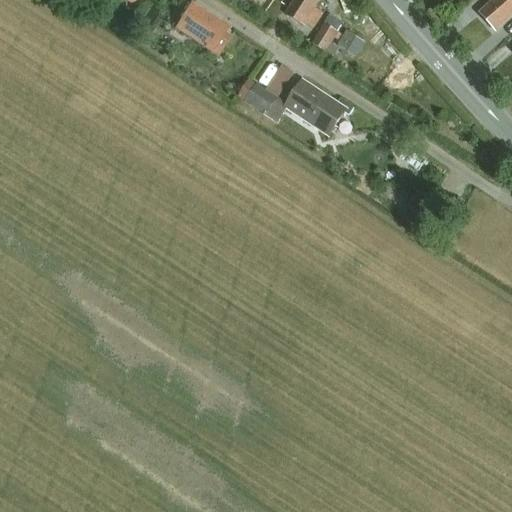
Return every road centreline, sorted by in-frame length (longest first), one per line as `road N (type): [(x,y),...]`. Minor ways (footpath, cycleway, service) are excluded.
road 1 (residential): [(511,196),(497,196),(198,0)]
road 2 (secondary): [(511,134),(390,0)]
